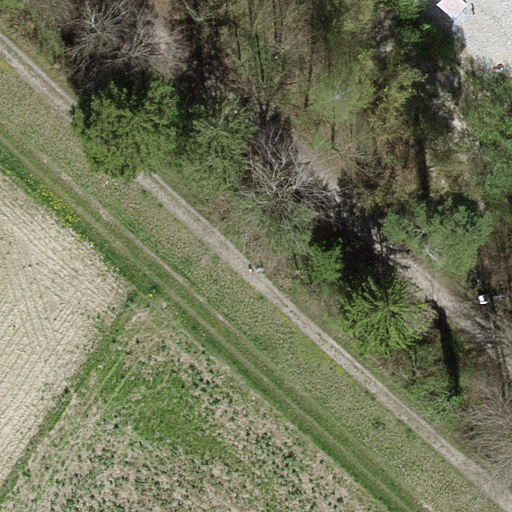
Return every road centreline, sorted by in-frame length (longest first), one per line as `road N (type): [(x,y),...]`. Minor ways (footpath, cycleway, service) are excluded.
road 1 (track): [(0,9),(511,496)]
road 2 (track): [(0,91),(448,511)]
road 3 (track): [(511,362),(116,0)]
